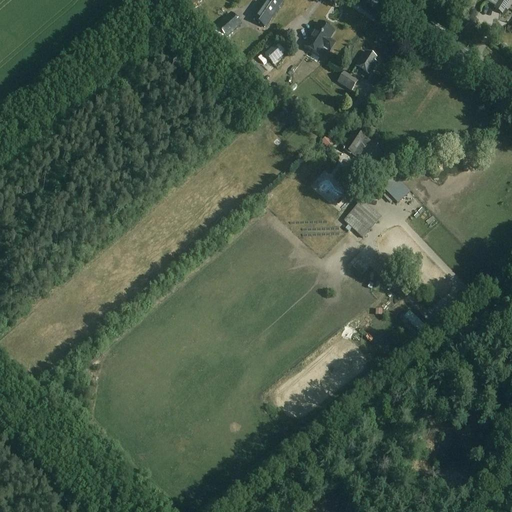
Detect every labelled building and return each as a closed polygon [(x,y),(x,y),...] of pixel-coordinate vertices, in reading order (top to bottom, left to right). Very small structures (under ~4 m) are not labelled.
[(281,0),(263,0),(251,19),(265,28),(271,20),(280,7),(283,2),(281,1),(281,0)] [(511,2),(511,1),(508,0),(498,0),(493,9),(501,14),(506,7),(508,8),(511,2)] [(241,24),(231,13),(217,26),(226,37),(241,24)] [(333,32),(319,23),(304,47),(318,56),(323,48),(329,52),(334,44),(328,40),(333,32)] [(283,35),(272,42),(277,50),(288,43),(283,35)] [(279,49),(267,60),(274,68),(286,58),(279,49)] [(376,58),(365,51),(356,66),(369,74),(376,63),(374,61),(376,58)] [(358,82),(344,73),(337,83),(351,92),(358,82)] [(259,78),(265,89),(280,81),(276,74),(266,80),(263,75),(259,78)] [(299,103),(292,96),(281,108),(288,115),(299,103)] [(386,151),(354,130),(342,148),(359,159),(357,163),(372,173),(381,160),(380,160),(386,151)] [(322,147),(330,154),(334,148),(326,142),(322,147)] [(281,181),(284,186),(291,182),(287,176),(281,181)] [(405,188),(393,176),(381,188),(392,200),(405,188)] [(321,177),(309,193),(340,216),(345,209),(340,205),(347,197),(321,177)] [(381,218),(362,201),(343,221),(362,239),(381,218)] [(35,344),(37,348),(45,344),(43,340),(35,344)]
